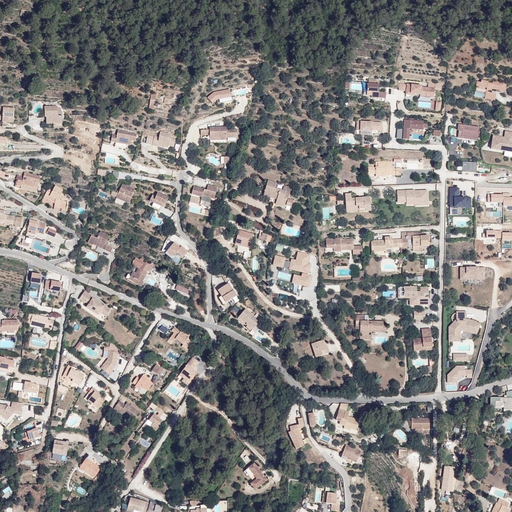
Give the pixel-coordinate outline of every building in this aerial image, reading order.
[(505,84),(493,83),(493,84),(488,84),(488,82),(483,81),(482,83),(477,83),(477,87),(487,88),(487,90),(490,90),(491,89),(504,90),(505,84)] [(379,92),(379,84),(368,83),(367,91),(372,92),(371,97),(385,98),(386,93),(379,92)] [(407,84),(406,94),(411,95),(411,93),(414,94),(420,94),(420,95),(434,97),(435,87),(428,87),(421,86),(421,85),(407,84)] [(220,103),(232,101),(230,90),(214,93),(208,98),(213,104),(218,100),(219,99),(220,103)] [(54,127),(62,127),(62,116),(58,116),(57,106),(44,107),(45,117),(46,117),(47,124),(53,123),(54,127)] [(2,127),(13,127),(14,108),(3,108),(2,127)] [(423,121),(404,120),(404,129),(403,139),(409,139),(409,128),(423,129),(423,127),(423,123),(423,121)] [(381,130),(382,123),(361,122),(360,131),(372,131),(372,130),(381,130)] [(482,127),(457,125),(456,140),(480,143),(482,127)] [(237,137),(237,129),(226,130),(226,127),(213,127),(213,130),(209,130),(201,130),(201,135),(210,135),(210,140),(226,140),(226,138),(237,137)] [(137,134),(118,131),(117,135),(112,134),(111,141),(116,142),(120,143),(119,148),(125,149),(126,144),(130,145),(131,140),(135,141),(137,134)] [(492,148),(511,151),(511,132),(506,131),(505,136),(494,134),(492,148)] [(175,143),(175,140),(170,139),(171,135),(160,132),(159,137),(154,136),(154,137),(148,135),(146,143),(152,144),(152,145),(157,146),(157,145),(164,146),(168,147),(168,146),(169,143),(172,144),(173,142),(175,143)] [(462,160),(462,169),(477,169),(477,160),(462,160)] [(392,175),(392,168),(392,162),(375,161),(375,167),(368,167),(368,174),(376,174),(376,177),(385,177),(385,175),(392,175)] [(37,189),(40,177),(24,173),(23,177),(22,181),(18,180),(16,186),(21,187),(22,184),(37,189)] [(35,193),(37,189),(22,184),(21,187),(16,186),(18,180),(22,181),(23,177),(22,177),(22,176),(17,175),(16,180),(17,180),(15,186),(21,188),(20,189),(35,193)] [(275,204),(286,207),(291,189),(284,187),(283,190),(275,188),(276,183),(268,180),(263,195),(277,199),(275,204)] [(116,198),(129,203),(134,190),(122,184),(116,198)] [(207,190),(194,186),(192,194),(202,197),(201,199),(191,196),(190,201),(208,206),(211,198),(214,199),(217,187),(208,185),(207,190)] [(65,209),(66,202),(64,201),(65,198),(63,194),(61,193),(63,190),(55,186),(52,191),(48,188),(43,198),(49,201),(48,207),(54,208),(54,209),(60,210),(60,208),(65,209)] [(450,209),(473,209),(473,196),(463,196),(463,187),(450,186),(450,209)] [(428,205),(427,190),(415,191),(415,190),(397,191),(397,199),(406,199),(410,199),(410,202),(410,204),(415,204),(415,202),(422,202),(422,205),(428,205)] [(156,196),(152,194),(150,201),(153,203),(152,206),(160,210),(161,206),(164,207),(168,197),(157,193),(156,196)] [(365,211),(371,210),(370,197),(362,198),(351,199),(351,194),(345,194),(346,202),(351,202),(352,211),(359,211),(359,209),(365,208),(365,211)] [(505,195),(487,194),(487,203),(505,204),(505,195)] [(48,207),(49,201),(43,198),(41,203),(48,207)] [(20,227),(22,218),(4,215),(5,211),(0,209),(0,219),(5,221),(4,223),(4,225),(8,225),(9,224),(15,225),(15,226),(20,227)] [(46,224),(30,220),(27,230),(36,232),(43,234),(46,224)] [(49,228),(46,234),(55,237),(57,232),(49,228)] [(92,245),(93,244),(110,253),(113,248),(105,244),(109,236),(100,231),(97,239),(91,236),(88,243),(92,245)] [(250,248),(253,234),(239,231),(235,244),(250,248)] [(502,231),(485,231),(485,241),(502,240),(502,231)] [(423,246),(429,246),(428,236),(421,236),(421,232),(402,233),(402,239),(392,240),(392,237),(385,237),(385,240),(371,241),(371,252),(385,251),(385,248),(392,248),(413,247),(423,246)] [(511,232),(503,233),(503,242),(511,242),(511,232)] [(258,239),(266,241),(268,235),(262,233),(260,233),(258,239)] [(362,255),(362,246),(352,246),(352,239),(345,239),(343,239),(326,239),(326,248),(334,248),(334,252),(341,252),(341,250),(353,250),(353,255),(362,255)] [(188,252),(181,247),(180,249),(174,244),(168,253),(174,257),(177,254),(183,259),(188,252)] [(284,257),(276,255),(273,263),(282,266),(282,265),(303,271),(301,276),(300,283),(308,285),(311,275),(307,275),(310,264),(308,263),(311,255),(300,252),(297,260),(292,259),(291,261),(284,259),(284,257)] [(147,273),(149,274),(152,268),(152,267),(153,265),(150,263),(143,259),(141,261),(136,258),(132,264),(138,268),(136,272),(133,271),(130,276),(131,276),(129,280),(141,286),(143,283),(142,282),(147,273)] [(484,279),(484,268),(464,267),(464,279),(484,279)] [(352,282),(364,282),(363,271),(359,271),(359,278),(352,278),(352,282)] [(42,275),(32,273),(30,283),(40,284),(42,275)] [(292,281),(300,283),(301,276),(294,274),(292,281)] [(60,291),(61,283),(46,280),(44,289),(59,292),(60,291)] [(238,296),(229,284),(218,292),(222,297),(219,299),(223,306),(238,296)] [(189,287),(188,290),(177,285),(175,289),(190,295),(192,290),(191,289),(192,288),(189,287)] [(416,303),(428,303),(428,297),(424,297),(424,294),(428,294),(428,287),(420,287),(420,292),(416,292),(416,287),(404,287),(404,296),(411,296),(411,302),(416,302),(416,303)] [(104,305),(103,306),(95,300),(96,299),(84,291),(79,299),(88,305),(87,307),(98,315),(100,312),(106,316),(110,310),(104,305)] [(256,325),(260,321),(245,309),(239,317),(247,324),(246,325),(252,330),(253,329),(256,325)] [(480,324),(469,319),(469,321),(465,321),(465,319),(465,312),(456,311),(456,319),(448,327),(448,341),(458,341),(458,335),(455,335),(455,330),(459,326),(460,329),(467,329),(476,333),(480,324)] [(46,328),(52,329),(54,321),(47,320),(48,318),(29,313),(27,323),(45,328),(46,328)] [(355,330),(360,330),(360,339),(371,339),(371,332),(386,332),(386,324),(383,324),(383,322),(363,321),(364,315),(356,315),(355,330)] [(247,324),(239,317),(237,319),(245,326),(246,325),(247,324)] [(14,330),(18,330),(18,321),(4,321),(2,321),(2,325),(0,324),(0,331),(8,331),(8,333),(14,333),(14,330)] [(167,333),(170,328),(162,324),(159,328),(167,333)] [(476,333),(467,329),(460,329),(459,326),(455,330),(455,335),(458,335),(458,341),(460,341),(460,331),(461,330),(467,330),(476,334),(476,333)] [(184,334),(174,327),(171,331),(174,333),(169,339),(173,342),(175,339),(183,344),(182,346),(186,349),(191,342),(187,339),(191,334),(187,331),(184,334)] [(432,350),(430,329),(422,329),(423,339),(413,339),(414,347),(423,346),(423,349),(427,348),(427,350),(432,350)] [(329,353),(325,339),(311,344),(313,350),(317,349),(319,356),(329,353)] [(79,342),(75,348),(79,351),(83,345),(79,342)] [(108,360),(101,368),(110,376),(113,372),(112,371),(116,366),(118,352),(116,352),(109,351),(110,347),(104,347),(104,350),(109,351),(108,360)] [(0,370),(6,372),(12,373),(15,361),(6,360),(6,358),(0,357),(0,370)] [(191,381),(197,373),(192,370),(198,362),(192,358),(179,375),(184,379),(185,377),(191,381)] [(427,367),(427,373),(435,372),(434,360),(433,360),(433,359),(429,360),(429,361),(430,361),(433,361),(434,366),(430,367),(427,367)] [(79,385),(84,375),(79,373),(80,371),(77,370),(76,371),(71,369),(72,367),(68,365),(62,376),(65,378),(64,379),(66,380),(66,379),(67,376),(74,380),(73,382),(79,385)] [(152,371),(159,376),(163,369),(156,365),(152,371)] [(447,376),(447,382),(447,386),(455,386),(457,385),(463,377),(470,381),(473,379),(473,370),(467,366),(456,366),(447,376)] [(147,391),(152,383),(149,381),(147,380),(148,378),(143,375),(140,379),(137,377),(133,383),(136,385),(140,389),(141,387),(147,391)] [(187,386),(191,381),(185,377),(184,379),(182,381),(187,386)] [(25,379),(24,389),(38,391),(40,382),(25,379)] [(93,388),(88,394),(91,396),(88,400),(99,409),(105,400),(98,394),(99,393),(93,388)] [(511,391),(507,392),(507,396),(507,398),(504,398),(491,398),(491,407),(504,408),(504,410),(511,410),(511,391)] [(139,412),(127,403),(125,405),(124,407),(118,403),(114,409),(124,417),(126,415),(133,420),(139,412)] [(0,404),(0,414),(1,415),(8,420),(13,413),(21,414),(22,408),(11,407),(11,408),(8,406),(0,404)] [(155,410),(159,413),(161,415),(164,412),(157,407),(155,410)] [(356,430),(359,420),(348,417),(349,412),(346,411),(339,409),(336,420),(340,421),(339,424),(344,426),(351,428),(350,429),(356,430)] [(158,427),(162,421),(158,419),(157,418),(158,416),(157,416),(154,413),(149,420),(153,423),(150,427),(156,431),(159,427),(158,427)] [(304,428),(302,418),(298,419),(299,425),(290,427),(291,431),(288,432),(296,449),(304,446),(301,440),(302,439),(298,429),(304,428)] [(429,418),(411,418),(411,429),(415,429),(415,433),(422,433),(422,429),(429,429),(429,418)] [(29,439),(40,436),(38,429),(27,432),(29,439)] [(67,455),(68,443),(54,441),(52,453),(67,455)] [(361,451),(346,445),(342,455),(349,458),(349,459),(356,462),(361,451)] [(89,455),(80,467),(94,478),(102,466),(94,460),(95,459),(89,455)] [(267,480),(254,463),(248,468),(254,475),(257,479),(251,484),(255,490),(267,480)] [(254,475),(248,468),(245,470),(251,478),(254,475)] [(447,495),(451,495),(452,480),(446,480),(444,490),(448,491),(447,495)] [(457,480),(452,490),(456,492),(461,482),(457,480)] [(339,505),(335,504),(337,494),(327,493),(326,503),(332,504),(331,510),(339,511),(339,505)] [(134,510),(141,511),(145,511),(148,503),(131,498),(128,508),(134,510)] [(492,511),(506,511),(508,509),(507,509),(507,508),(503,505),(504,501),(500,499),(498,503),(497,503),(492,511)] [(159,511),(161,511),(163,506),(157,504),(151,502),(149,509),(159,511)]
